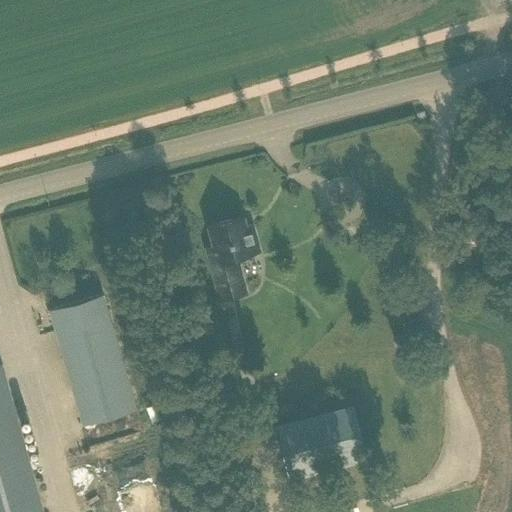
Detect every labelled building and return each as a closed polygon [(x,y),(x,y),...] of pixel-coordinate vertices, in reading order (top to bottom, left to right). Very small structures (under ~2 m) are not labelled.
[(207,225),(212,243),(205,245),(219,300),(245,293),(238,265),(236,265),(234,257),(259,251),(251,223),(244,225),(242,216),(207,225)] [(120,288),(108,291),(111,302),(123,299),(120,288)] [(135,408),(102,293),(48,308),(81,423),(135,408)] [(404,333),(393,336),(396,347),(407,344),(404,333)] [(0,511),(38,511),(0,373),(0,511)] [(353,403),(273,425),(287,477),(367,456),(353,403)]
